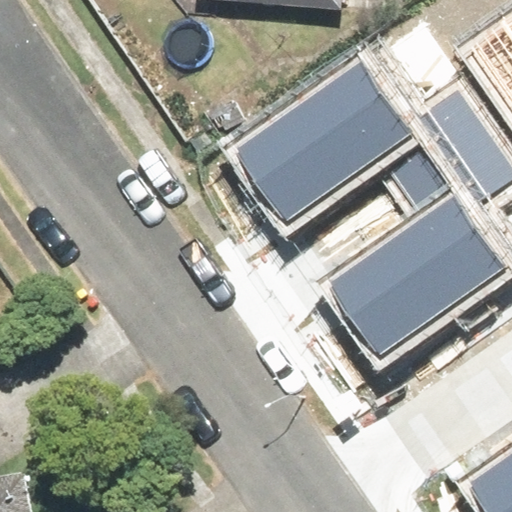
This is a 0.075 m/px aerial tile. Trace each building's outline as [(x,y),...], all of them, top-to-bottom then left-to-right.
[(354,14),(354,0),(206,0),(206,4),(354,14)] [(511,24),(472,53),(511,109),(511,24)] [(363,59),(232,148),(279,217),(372,155),(396,190),(482,132),(454,90),(406,122),(363,59)] [(327,283),(377,356),(507,267),(462,203),(509,171),(482,132),(396,190),(417,222),(327,283)] [(511,511),(511,472),(481,493),(493,511),(511,511)] [(0,511),(41,511),(35,476),(0,482),(0,511)]
